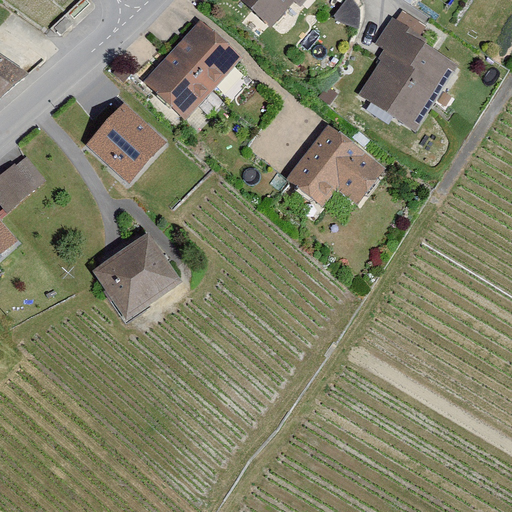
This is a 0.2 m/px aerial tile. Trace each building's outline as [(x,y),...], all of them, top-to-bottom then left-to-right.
[(310,0),(245,0),(271,22),(289,0),(294,0),(304,7),(310,0)] [(426,37),(392,17),(375,45),(384,50),(357,95),(410,127),(428,97),(440,105),(448,93),(439,87),(454,62),(425,44),(426,37)] [(242,56),(201,19),(145,82),(187,118),(242,56)] [(0,99),(29,74),(0,54),(0,99)] [(165,143),(124,105),(88,145),(129,182),(165,143)] [(385,174),(330,132),(292,182),(323,207),(338,188),(360,206),(385,174)] [(28,156),(0,179),(0,200),(9,211),(48,180),(28,156)] [(0,257),(18,241),(0,220),(0,257)] [(179,280),(146,235),(93,271),(124,316),(179,280)]
